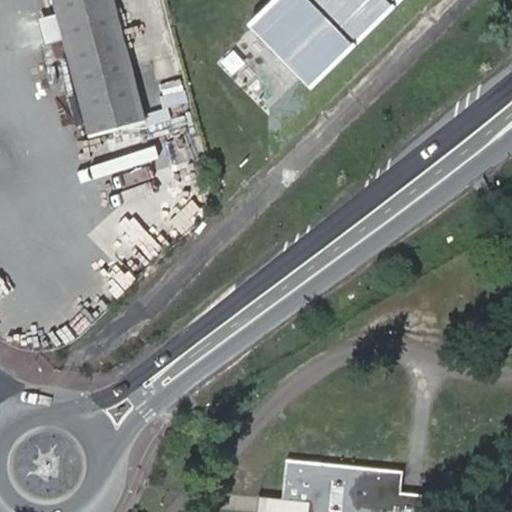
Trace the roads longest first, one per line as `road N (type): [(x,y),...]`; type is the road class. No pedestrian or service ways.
road 1 (secondary): [(511,83),(126,385),(74,409)]
road 2 (secondary): [(111,460),(146,410),(511,136)]
